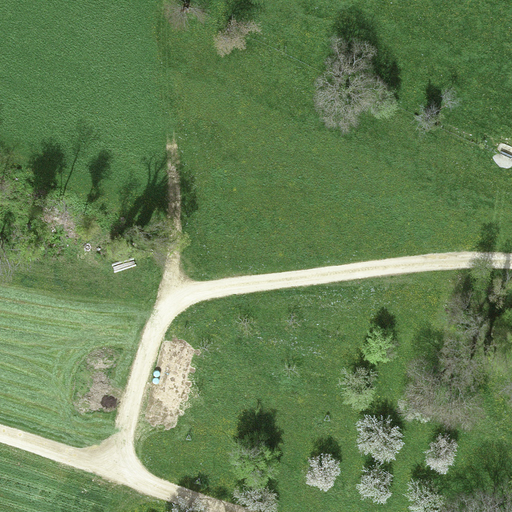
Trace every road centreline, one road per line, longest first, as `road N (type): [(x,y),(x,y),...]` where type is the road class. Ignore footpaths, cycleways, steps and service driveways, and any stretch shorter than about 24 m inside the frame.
road 1 (track): [(511,262),(451,257),(186,296),(150,338),(119,469)]
road 2 (track): [(171,137),(173,304)]
road 3 (track): [(119,469),(0,437)]
road 4 (track): [(233,511),(119,469)]
